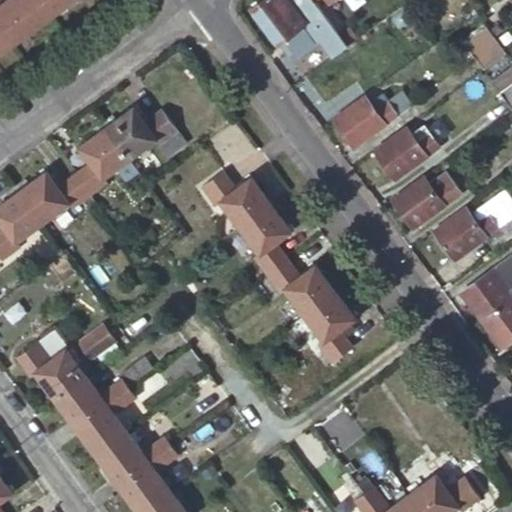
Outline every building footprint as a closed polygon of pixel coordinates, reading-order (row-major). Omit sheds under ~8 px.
[(0,0),(0,12),(16,35),(18,38),(47,17),(46,16),(34,0),(0,0)] [(34,0),(46,16),(47,17),(68,0),(75,0),(77,2),(78,0),(34,0)] [(279,44),(298,31),(287,15),(297,8),(292,0),(265,0),(254,8),(279,44)] [(0,51),(14,42),(18,38),(16,35),(0,12),(0,51)] [(497,38),(487,24),(463,41),(486,71),(509,54),(497,38)] [(291,55),(308,78),(329,62),(313,39),(291,55)] [(308,78),(306,79),(328,108),(373,76),(361,60),(349,68),(340,55),(329,62),(308,78)] [(511,66),(493,80),(511,104),(511,66)] [(368,96),(337,119),(358,148),(414,107),(403,92),(390,101),(386,96),(374,104),(368,96)] [(111,114),(103,120),(130,158),(157,138),(160,143),(180,130),(164,109),(146,121),(134,106),(115,120),(111,114)] [(92,162),(75,174),(91,195),(109,182),(106,176),(130,158),(103,120),(94,127),(98,133),(80,146),(92,162)] [(410,127),(378,150),(399,178),(444,145),(427,122),(413,131),(410,127)] [(180,130),(160,143),(168,154),(187,140),(180,130)] [(222,201),(241,226),(278,199),(271,190),(266,194),(252,176),(236,187),(224,169),(203,185),(217,204),(222,201)] [(24,178),(15,184),(43,222),(70,203),(73,208),(91,195),(75,174),(58,186),(47,170),(29,184),(24,178)] [(427,177),(396,200),(417,229),(466,194),(449,171),(432,184),(427,177)] [(43,222),(15,184),(6,191),(11,197),(0,204),(0,220),(4,226),(0,228),(0,258),(2,261),(22,246),(18,240),(43,222)] [(278,199),(241,226),(260,252),(253,256),(268,274),(289,259),(277,241),(293,230),(279,212),(285,208),(278,199)] [(491,239),(498,250),(511,239),(511,223),(511,222),(504,227),(493,213),(468,230),(457,216),(437,232),(458,262),(491,239)] [(289,259),(268,274),(281,291),(286,288),(305,314),(343,286),(336,276),(330,282),(316,263),(300,274),(289,259)] [(465,293),(486,321),(511,300),(511,290),(509,285),(511,282),(511,264),(508,259),(465,293)] [(349,294),(343,286),(305,314),(314,328),(324,341),(318,344),(333,364),(355,347),(341,329),(356,317),(343,299),(349,294)] [(511,300),(486,321),(507,350),(511,345),(511,300)] [(314,328),(305,314),(292,323),(302,337),(314,328)] [(104,321),(77,338),(90,358),(117,341),(104,321)] [(36,372),(55,397),(86,374),(84,371),(91,367),(84,358),(78,363),(67,348),(51,358),(38,341),(17,357),(31,375),(36,372)] [(86,374),(55,397),(76,427),(130,387),(129,385),(155,366),(146,356),(121,375),(124,378),(102,394),(95,386),(101,381),(94,372),(88,377),(86,374)] [(157,369),(133,388),(144,401),(168,383),(157,369)] [(220,385),(211,373),(189,390),(197,401),(220,385)] [(130,387),(76,427),(98,456),(101,453),(119,440),(129,432),(127,429),(133,425),(127,416),(121,421),(115,412),(138,396),(130,387)] [(130,433),(129,432),(119,440),(101,453),(98,456),(119,484),(173,444),(166,435),(143,451),(137,443),(142,438),(135,429),(130,433)] [(187,433),(173,444),(180,453),(195,444),(187,433)] [(180,453),(173,444),(119,484),(139,511),(141,511),(171,489),(169,485),(175,482),(169,473),(163,478),(157,470),(180,453)] [(0,460),(0,511),(3,511),(0,507),(0,500),(13,492),(0,474),(7,470),(0,460)] [(409,493),(424,511),(449,511),(458,506),(463,511),(482,496),(466,476),(448,488),(437,473),(421,485),(416,479),(407,487),(411,492),(409,493)] [(374,485),(365,492),(379,511),(424,511),(409,493),(407,495),(402,489),(392,496),(397,502),(390,507),(374,485)] [(172,491),(171,489),(141,511),(188,511),(179,499),(185,495),(179,487),(172,491)] [(379,511),(365,492),(355,499),(364,511),(379,511)]
